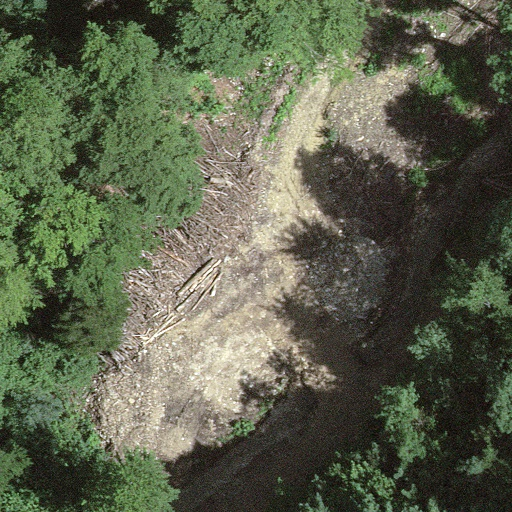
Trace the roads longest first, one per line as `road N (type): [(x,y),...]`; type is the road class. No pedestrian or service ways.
road 1 (track): [(382,0),(311,102),(287,213),(289,273),(316,340),(355,400),(323,440),(238,511)]
road 2 (track): [(355,400),(432,341),(472,246),(511,207)]
